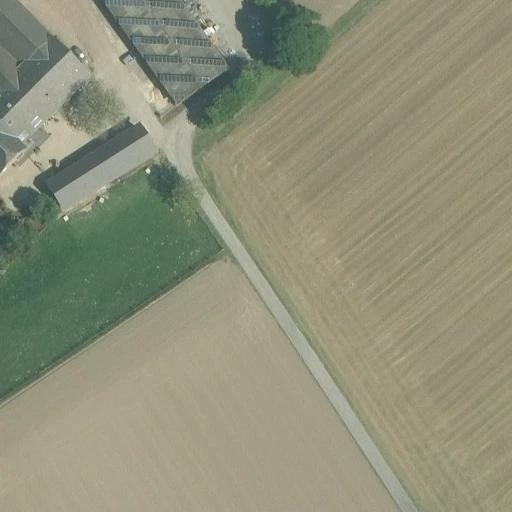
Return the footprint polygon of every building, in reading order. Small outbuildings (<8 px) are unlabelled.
[(91,78),(13,0),(0,0),(0,101),(33,135),(91,78)] [(227,71),(176,0),(102,0),(178,106),(227,71)] [(33,135),(0,101),(0,177),(25,153),(20,148),(33,135)] [(140,130),(82,167),(97,191),(155,153),(140,130)] [(82,167),(50,187),(65,211),(97,191),(82,167)]
